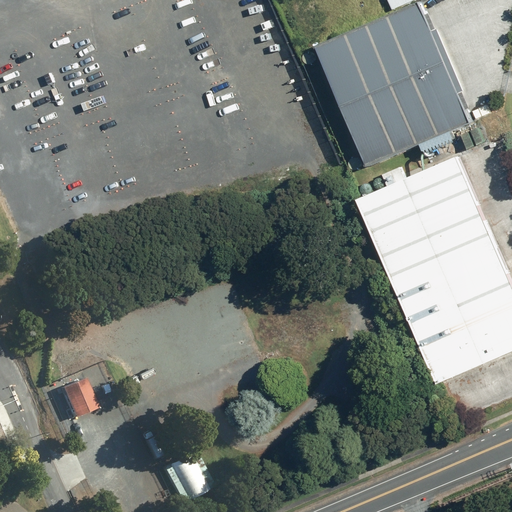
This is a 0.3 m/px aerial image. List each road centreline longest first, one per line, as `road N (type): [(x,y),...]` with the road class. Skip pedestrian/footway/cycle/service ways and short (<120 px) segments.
road 1 (tertiary): [(511,440),(344,511)]
road 2 (unknown): [(0,122),(42,192),(58,201),(97,186),(86,150)]
